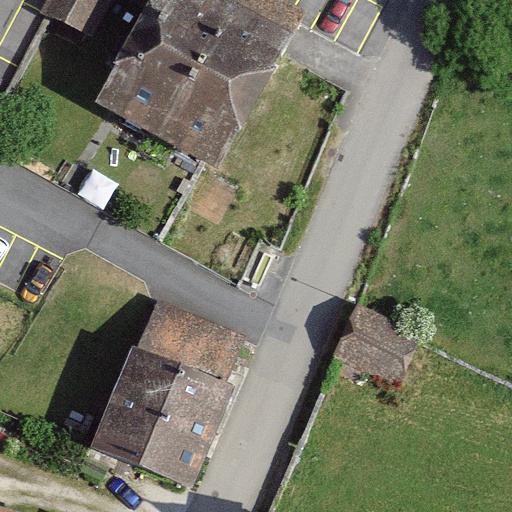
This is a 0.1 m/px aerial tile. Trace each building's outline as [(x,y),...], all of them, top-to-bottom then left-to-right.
[(103,31),(113,0),(54,0),(50,13),(103,31)] [(154,0),(98,106),(223,172),(296,34),(230,0),(154,0)] [(247,337),(159,304),(141,350),(229,384),(247,337)] [(337,360),(393,387),(417,339),(361,311),(337,360)] [(91,451),(196,491),(237,387),(229,384),(141,350),(132,346),(91,451)] [(0,511),(25,511),(0,502),(0,511)]
